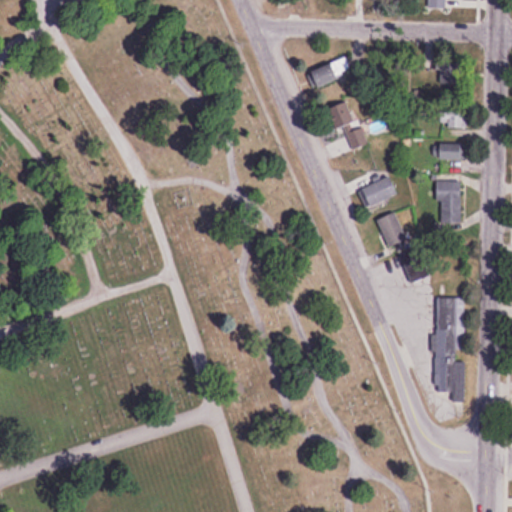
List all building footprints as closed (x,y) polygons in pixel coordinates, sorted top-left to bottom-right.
[(429,0),(429,9),(453,9),(452,0),(429,0)] [(319,91),(356,74),(348,57),(311,75),(319,91)] [(440,85),(463,85),(463,61),(440,61),(440,85)] [(353,101),(336,106),(350,153),(367,147),(353,101)] [(465,145),(437,145),(437,160),(465,160),(465,145)] [(361,191),(370,210),(401,195),(393,177),(361,191)] [(437,203),(441,203),(441,222),(463,222),(463,181),(437,181),(437,203)] [(391,248),(410,241),(399,212),(380,220),(391,248)] [(403,256),(414,283),(433,276),(422,249),(403,256)] [(439,336),(433,336),(433,352),(438,352),(439,402),(467,402),(467,298),(438,298),(439,336)]
